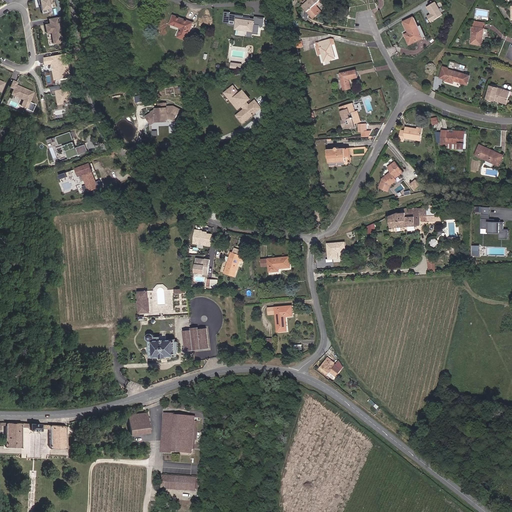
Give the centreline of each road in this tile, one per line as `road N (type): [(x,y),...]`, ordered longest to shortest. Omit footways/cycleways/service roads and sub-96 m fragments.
road 1 (residential): [(71,0),(87,95),(141,173),(189,212),(318,242)]
road 2 (tertiary): [(0,414),(87,410),(232,369),(296,375)]
road 3 (tertiary): [(296,375),(346,402),(486,511)]
road 4 (residential): [(318,242),(339,221),(409,99)]
road 5 (residential): [(318,242),(312,270),(324,337),(296,375)]
